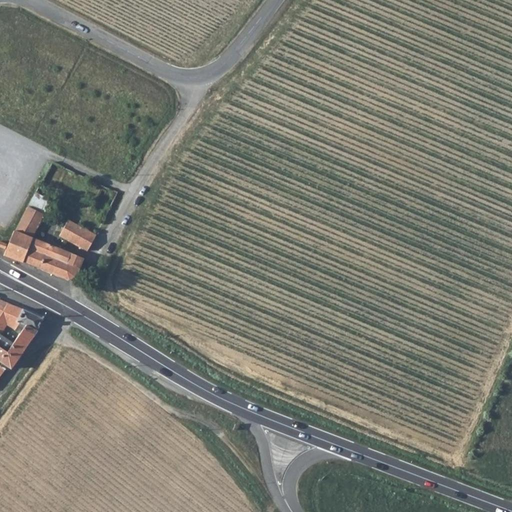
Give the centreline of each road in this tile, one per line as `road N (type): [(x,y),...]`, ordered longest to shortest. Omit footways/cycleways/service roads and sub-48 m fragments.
road 1 (secondary): [(70,307),(214,397),(511,511)]
road 2 (unclassified): [(25,0),(175,74),(199,76),(219,67),(275,0)]
road 3 (track): [(88,271),(195,99),(199,76)]
